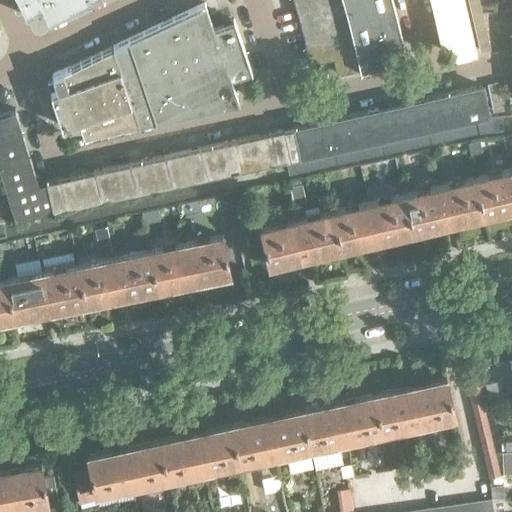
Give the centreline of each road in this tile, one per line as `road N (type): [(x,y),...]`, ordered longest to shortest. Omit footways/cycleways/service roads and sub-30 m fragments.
road 1 (primary): [(0,392),(511,280)]
road 2 (unclassified): [(281,111),(48,162),(23,58)]
road 3 (unclassified): [(432,74),(281,111)]
road 4 (unclassified): [(23,58),(143,0)]
